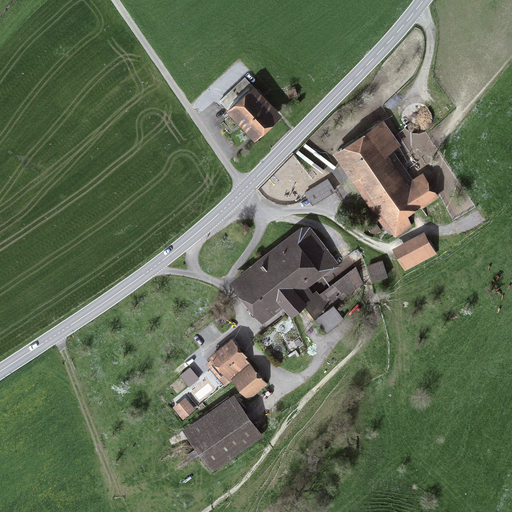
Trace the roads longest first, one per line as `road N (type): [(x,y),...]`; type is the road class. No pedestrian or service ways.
road 1 (secondary): [(0,370),(155,266),(244,191),(302,139),(424,0)]
road 2 (track): [(118,0),(244,191)]
road 3 (track): [(220,279),(243,337),(284,385),(306,376),(325,351),(302,311)]
road 4 (track): [(324,206),(350,232),(379,245),(499,202)]
road 5 (track): [(418,8),(431,36),(419,83),(392,117)]
